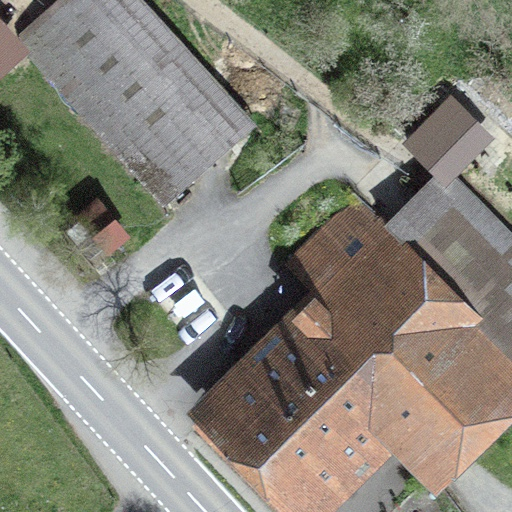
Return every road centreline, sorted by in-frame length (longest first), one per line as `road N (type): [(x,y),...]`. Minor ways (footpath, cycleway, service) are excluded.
road 1 (unknown): [(12,301),(196,230),(301,168),(331,135),(336,90),(307,56),(231,0)]
road 2 (tertiary): [(0,288),(205,511)]
